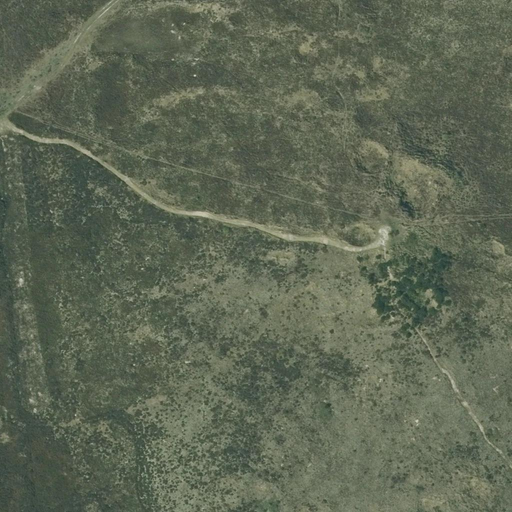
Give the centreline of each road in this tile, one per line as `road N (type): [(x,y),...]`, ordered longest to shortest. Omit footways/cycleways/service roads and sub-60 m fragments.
road 1 (track): [(0,124),(82,152),(166,207),(215,222),(343,248),(387,240)]
road 2 (track): [(126,0),(0,121)]
